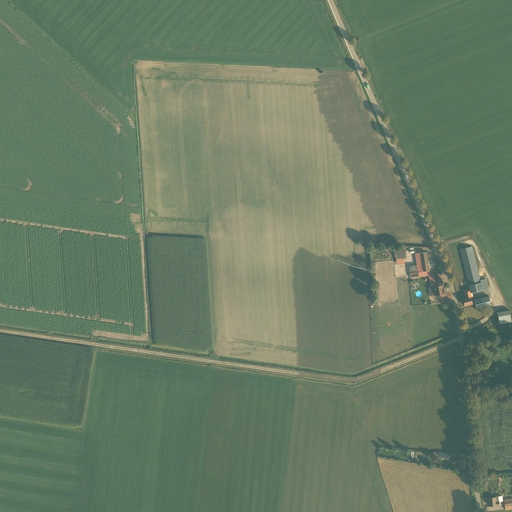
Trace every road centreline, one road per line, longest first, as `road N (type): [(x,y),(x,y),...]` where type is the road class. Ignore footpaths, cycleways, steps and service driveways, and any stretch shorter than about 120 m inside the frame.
road 1 (unclassified): [(480,511),(452,291),(329,0)]
road 2 (track): [(461,338),(354,380),(0,331)]
